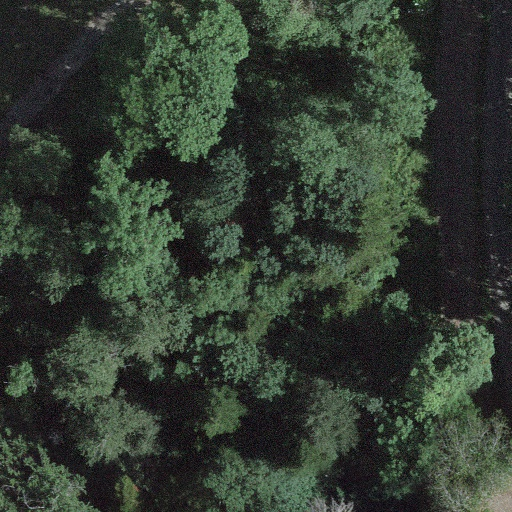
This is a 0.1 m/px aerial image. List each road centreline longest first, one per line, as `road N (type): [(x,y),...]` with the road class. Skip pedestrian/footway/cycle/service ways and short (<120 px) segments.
road 1 (unclassified): [(501,0),(495,298),(511,360)]
road 2 (track): [(135,0),(0,138)]
